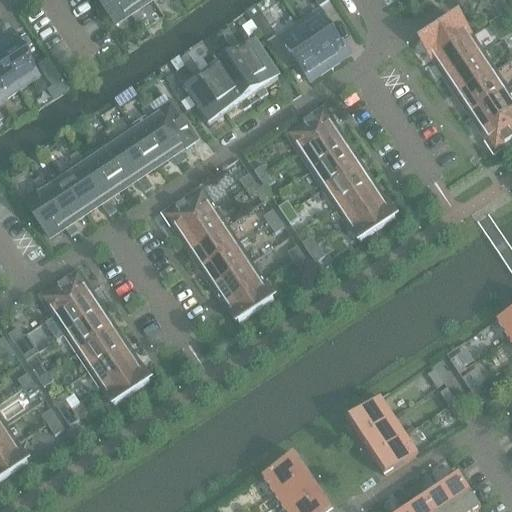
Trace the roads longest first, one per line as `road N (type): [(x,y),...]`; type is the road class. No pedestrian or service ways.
road 1 (residential): [(114,232),(361,67)]
road 2 (residential): [(346,511),(475,426)]
road 3 (residential): [(361,67),(435,182)]
road 4 (residential): [(114,232),(189,346)]
road 5 (residential): [(0,305),(114,232)]
